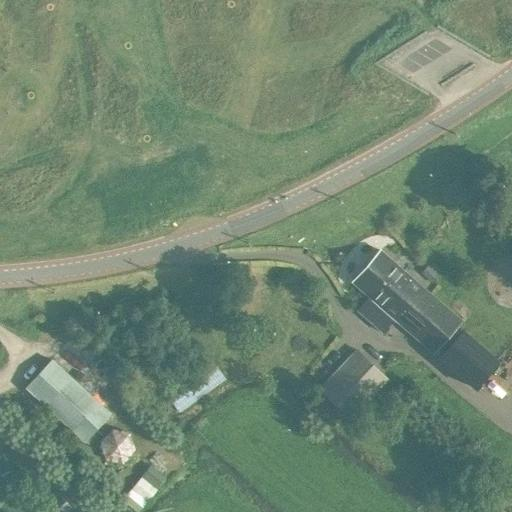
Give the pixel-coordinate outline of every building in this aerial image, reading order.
[(380,249),(352,281),(370,296),(358,310),(370,321),(385,335),(398,321),(433,351),(461,319),(380,249)] [(511,345),(476,315),(439,357),(474,387),(511,345)] [(320,388),(310,399),(336,423),(346,413),(351,418),(389,378),(357,348),(320,388)] [(85,441),(111,413),(52,359),(26,387),(85,441)] [(111,429),(99,443),(105,460),(123,463),(134,450),(128,433),(111,429)] [(449,476),(466,495),(488,475),(471,456),(449,476)] [(63,495),(75,507),(84,499),(72,486),(63,495)] [(45,509),(47,511),(66,511),(71,507),(60,495),(45,509)]
